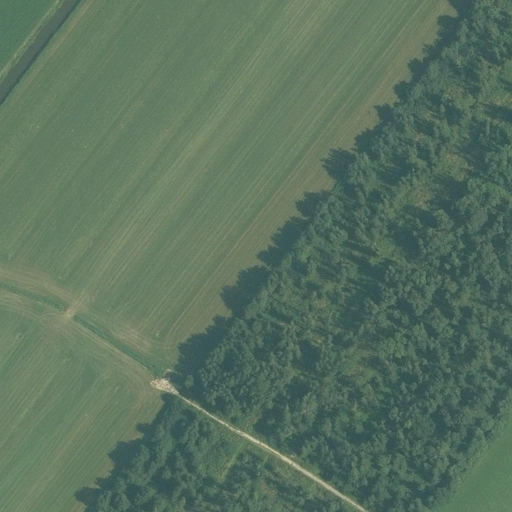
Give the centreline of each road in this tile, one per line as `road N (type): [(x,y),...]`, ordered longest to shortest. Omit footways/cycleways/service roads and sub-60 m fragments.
road 1 (track): [(33,306),(366,511)]
road 2 (track): [(315,478),(355,403),(410,344),(491,230)]
road 3 (track): [(410,511),(440,483),(456,450),(485,433),(505,390)]
road 4 (track): [(212,416),(185,432),(124,511)]
